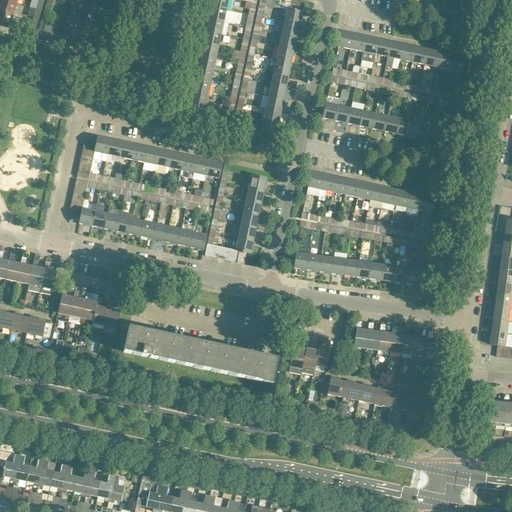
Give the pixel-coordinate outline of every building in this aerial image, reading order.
[(0,0),(0,13),(13,17),(16,5),(0,0)] [(53,1),(48,0),(47,0),(44,12),(49,14),(53,1)] [(88,11),(91,0),(73,0),(72,7),(88,11)] [(211,0),(211,6),(226,9),(227,0),(211,0)] [(273,0),(272,7),(278,9),(280,0),(273,0)] [(295,0),(292,0),(290,11),(298,13),(300,1),(295,0)] [(250,3),(248,14),(254,15),(256,4),(250,3)] [(262,17),(265,6),(259,5),(256,16),(262,17)] [(208,18),(223,22),(226,9),(211,6),(208,18)] [(84,23),(88,11),(72,7),(68,19),(84,23)] [(32,22),(37,24),(41,12),(35,10),(32,22)] [(290,11),(286,10),(284,22),(299,25),(302,14),(298,13),(290,11)] [(46,26),(49,14),(44,12),(40,24),(46,26)] [(0,26),(10,29),(10,28),(9,28),(13,17),(0,13),(0,26)] [(254,15),(248,14),(245,26),(251,28),(254,15)] [(260,30),(262,17),(256,16),(254,28),(260,30)] [(205,31),(221,34),(223,22),(208,18),(205,31)] [(81,35),(84,23),(68,19),(65,31),(81,35)] [(32,22),(28,34),(34,36),(37,24),(32,22)] [(297,38),(299,25),(284,22),(281,35),(297,38)] [(46,26),(40,24),(37,36),(42,38),(46,26)] [(248,40),(251,28),(245,26),(243,39),(248,40)] [(257,42),(260,30),(254,28),(251,41),(257,42)] [(65,31),(61,43),(61,42),(60,43),(60,44),(78,49),(79,48),(77,47),(81,35),(65,31)] [(203,43),(218,47),(221,34),(205,31),(203,43)] [(349,50),(352,34),(341,32),(337,47),(349,50)] [(362,52),(365,37),(352,34),(349,50),(362,52)] [(297,38),(281,35),(279,47),(294,50),(297,38)] [(374,55),(377,40),(365,37),(362,52),(360,61),(372,64),(374,55)] [(248,40),(243,39),(240,52),(245,53),(248,40)] [(387,58),(390,42),(377,40),(374,55),(387,58)] [(254,55),(257,42),(251,41),(248,53),(254,55)] [(399,60),(403,45),(390,42),(387,58),(385,68),(391,69),(393,59),(399,60)] [(200,56),(215,59),(218,47),(203,43),(200,56)] [(412,63),(415,48),(403,45),(399,60),(412,63)] [(291,63),(294,50),(279,47),(276,60),(291,63)] [(424,66),(428,50),(415,48),(412,63),(424,66)] [(437,68),(440,53),(428,50),(424,66),(437,68)] [(243,65),(245,53),(240,52),(237,64),(243,65)] [(251,67),(254,55),(248,53),(246,66),(251,67)] [(449,71),(453,56),(440,53),(437,68),(449,71)] [(197,69),(212,72),(215,59),(200,56),(197,69)] [(449,71),(461,73),(465,58),(453,56),(449,71)] [(291,63),(276,60),(273,72),(288,75),(291,63)] [(243,65),(237,64),(235,77),(240,78),(243,65)] [(249,80),(251,67),(246,66),(243,79),(249,80)] [(195,81),(210,84),(212,72),(197,69),(195,81)] [(343,77),(356,79),(357,74),(345,71),(343,77)] [(286,88),(288,75),(273,72),(271,85),(286,88)] [(357,74),(356,79),(368,82),(370,76),(357,74)] [(368,82),(381,85),(382,79),(370,76),(368,82)] [(237,90),(240,78),(235,77),(232,89),(237,90)] [(246,92),(249,80),(243,79),(240,91),(246,92)] [(382,79),(381,85),(394,87),(395,82),(382,79)] [(342,85),(354,88),(355,82),(343,80),(342,85)] [(192,94),(207,97),(210,84),(195,81),(192,94)] [(367,90),(368,85),(355,82),(354,88),(367,90)] [(394,87),(406,90),(407,84),(395,82),(394,87)] [(407,84),(406,90),(419,92),(420,87),(407,84)] [(286,88),(271,85),(268,97),(283,100),(286,88)] [(367,90),(379,93),(380,87),(368,85),(367,90)] [(392,96),(393,90),(380,87),(379,93),(392,96)] [(419,92),(431,95),(432,90),(420,87),(419,92)] [(237,90),(232,89),(229,102),(235,103),(237,90)] [(392,96),(404,98),(405,93),(393,90),(392,96)] [(432,90),(431,95),(444,98),(445,92),(432,90)] [(243,105),(246,92),(240,91),(238,104),(243,105)] [(417,101),(418,95),(405,93),(404,98),(417,101)] [(189,106),(204,110),(207,97),(192,94),(189,106)] [(417,101),(429,104),(431,98),(418,95),(417,101)] [(280,113),(283,100),(268,97),(265,110),(280,113)] [(442,106),(443,101),(431,98),(429,104),(442,106)] [(232,116),(235,103),(229,102),(227,114),(232,116)] [(240,117),(243,105),(238,104),(235,116),(240,117)] [(322,119),(334,122),(337,106),(326,104),(325,104),(322,119)] [(202,122),(202,121),(204,110),(189,106),(187,118),(202,122)] [(350,109),(337,106),(334,122),(346,124),(350,109)] [(346,124),(359,127),(362,112),(350,109),(346,124)] [(280,113),(265,110),(263,122),(278,125),(280,113)] [(375,115),(362,112),(359,127),(371,130),(375,115)] [(227,114),(224,126),(224,127),(229,128),(232,116),(227,114)] [(371,130),(384,132),(387,117),(375,115),(371,130)] [(235,116),(232,128),(238,129),(240,117),(235,116)] [(400,120),(387,117),(384,132),(396,135),(400,120)] [(396,135),(409,138),(412,123),(400,120),(396,135)] [(260,134),(275,137),(278,125),(263,122),(261,129),(243,125),(241,130),(241,133),(259,137),(260,134)] [(425,125),(412,123),(409,138),(421,140),(425,125)] [(421,140),(434,143),(437,128),(425,125),(421,140)] [(449,130),(437,128),(434,143),(446,146),(449,130)] [(106,155),(109,140),(97,137),(96,144),(95,149),(94,152),(106,155)] [(118,158),(121,143),(109,140),(106,155),(118,158)] [(131,160),(134,145),(121,143),(118,158),(131,160)] [(143,163),(147,148),(134,145),(131,160),(143,163)] [(94,152),(95,149),(83,147),(82,153),(93,155),(94,152)] [(156,166),(159,151),(147,148),(143,163),(156,166)] [(168,168),(172,153),(159,151),(156,166),(168,168)] [(93,155),(82,153),(81,159),(92,161),(93,155)] [(181,171),(184,156),(172,153),(168,168),(181,171)] [(194,174),(197,159),(184,156),(181,171),(194,174)] [(92,161),(81,159),(79,164),(91,167),(92,161)] [(206,176),(209,161),(197,159),(194,174),(206,176)] [(218,179),(221,164),(209,161),(206,176),(218,179)] [(91,167),(79,164),(78,170),(89,173),(91,167)] [(89,173),(78,170),(77,177),(88,179),(89,174),(89,173)] [(323,175),(311,172),(307,188),(308,188),(319,190),(323,175)] [(320,190),(318,202),(325,203),(327,192),(332,193),(335,178),(323,175),(319,190),(320,190)] [(114,179),(101,176),(100,182),(112,185),(114,179)] [(266,179),(251,176),(248,189),(263,192),(266,179)] [(348,180),(335,178),(332,193),(344,196),(348,180)] [(126,182),(114,179),(112,185),(125,187),(126,182)] [(76,180),(75,186),(86,188),(88,182),(76,180)] [(357,198),(360,183),(348,180),(344,196),(357,198)] [(100,185),(88,182),(86,188),(99,191),(100,185)] [(139,184),(126,182),(125,187),(138,190),(139,185),(139,184)] [(223,195),(226,183),(221,182),(218,194),(223,195)] [(373,186),(360,183),(357,198),(370,201),(373,186)] [(151,187),(139,184),(139,185),(138,190),(150,193),(151,187)] [(111,193),(112,190),(113,188),(100,185),(99,191),(111,193)] [(74,191),(85,194),(86,188),(75,186),(74,191)] [(382,204),(385,188),(373,186),(370,201),(382,204)] [(164,190),(151,187),(150,193),(163,195),(164,190)] [(113,188),(112,190),(111,193),(124,196),(125,190),(113,188)] [(261,204),(263,192),(248,189),(244,188),(241,200),(246,201),(261,204)] [(398,191),(385,188),(382,204),(395,206),(398,191)] [(137,193),(125,190),(124,196),(136,198),(137,193)] [(176,193),(164,190),(163,195),(175,198),(176,193)] [(74,191),(72,197),(84,200),(85,194),(74,191)] [(407,209),(410,194),(398,191),(395,206),(407,209)] [(150,196),(137,193),(136,198),(148,201),(150,196)] [(189,195),(176,193),(175,198),(188,201),(189,195)] [(218,194),(215,207),(221,208),(223,195),(218,194)] [(423,196),(410,194),(407,209),(420,212),(423,196)] [(202,198),(189,195),(188,201),(200,203),(202,198)] [(162,198),(150,196),(148,201),(161,204),(162,198)] [(420,212),(431,214),(435,199),(423,196),(420,212)] [(71,203),(83,205),(83,202),(84,200),(72,197),(71,203)] [(161,204),(173,206),(174,201),(162,198),(161,204)] [(187,204),(174,201),(173,206),(185,209),(187,204)] [(261,204),(246,201),(243,213),(258,217),(261,204)] [(80,218),(79,224),(91,227),(95,212),(96,205),(83,202),(83,205),(81,211),(80,218)] [(71,203),(70,209),(81,211),(83,205),(71,203)] [(199,206),(187,204),(185,209),(198,212),(199,206)] [(199,206),(198,212),(210,214),(211,209),(199,206)] [(218,220),(221,208),(215,207),(212,219),(218,220)] [(68,215),(80,218),(81,211),(70,209),(68,215)] [(91,227),(104,230),(107,215),(95,212),(91,227)] [(255,229),(258,217),(243,213),(240,226),(255,229)] [(119,217),(107,215),(104,230),(116,232),(119,217)] [(128,235),(132,220),(119,217),(116,232),(128,235)] [(212,219),(210,232),(215,233),(218,220),(212,219)] [(144,223),(132,220),(128,235),(141,238),(144,223)] [(156,225),(144,223),(141,238),(153,240),(156,225)] [(153,240),(165,243),(168,228),(156,225),(153,240)] [(255,229),(240,226),(238,238),(253,242),(255,229)] [(165,243),(178,246),(181,231),(181,230),(168,228),(165,243)] [(178,246),(190,248),(193,233),(181,230),(181,231),(178,246)] [(212,246),(215,233),(210,232),(207,245),(212,246)] [(193,233),(190,248),(203,251),(206,236),(193,233)] [(238,238),(235,251),(239,251),(246,253),(250,254),(253,242),(238,238)] [(204,256),(211,258),(214,246),(212,246),(207,245),(204,256)] [(503,258),(511,258),(511,246),(504,245),(503,258)] [(217,259),(220,247),(214,246),(211,258),(217,259)] [(217,259),(224,261),(227,249),(220,247),(217,259)] [(231,262),(233,250),(227,249),(224,261),(231,262)] [(239,251),(235,251),(233,250),(231,262),(236,263),(239,251)] [(245,260),(246,253),(239,251),(236,263),(244,265),(245,260)] [(0,278),(5,280),(9,262),(1,261),(3,253),(0,252),(0,278)] [(17,282),(20,265),(13,263),(15,255),(10,254),(9,262),(5,280),(17,282)] [(294,269),(305,271),(307,255),(296,254),(294,269)] [(39,294),(44,270),(36,268),(38,261),(39,261),(40,256),(35,255),(32,267),(28,285),(27,291),(39,294)] [(320,257),(307,255),(305,271),(318,273),(320,257)] [(28,285),(32,267),(25,266),(26,258),(22,257),(20,265),(17,282),(28,285)] [(318,273),(331,274),(333,259),(320,257),(318,273)] [(511,258),(503,258),(501,270),(511,271),(511,258)] [(345,261),(333,259),(331,274),(343,276),(345,261)] [(343,276),(356,278),(358,262),(345,261),(343,276)] [(51,296),(52,290),(56,272),(48,271),(50,263),(46,262),(44,270),(39,294),(51,296)] [(371,264),(358,262),(356,278),(369,280),(371,264)] [(369,280),(381,281),(384,266),(371,264),(369,280)] [(396,268),(384,266),(381,281),(394,283),(396,268)] [(394,283),(407,285),(409,270),(396,268),(394,283)] [(421,271),(409,270),(407,285),(419,287),(421,271)] [(511,271),(501,270),(499,282),(511,284),(511,271)] [(497,295),(511,297),(511,284),(499,282),(497,295)] [(57,314),(56,320),(68,323),(69,316),(73,299),(65,297),(67,289),(63,288),(57,314)] [(81,319),(85,301),(79,300),(81,292),(76,291),(75,299),(73,299),(69,316),(81,319)] [(93,321),(96,304),(91,303),(93,295),(88,294),(87,302),(85,301),(81,319),(93,321)] [(496,307),(511,310),(511,307),(511,297),(497,295),(496,307)] [(93,321),(92,324),(104,327),(107,309),(100,308),(102,300),(98,299),(97,304),(96,304),(93,321)] [(116,329),(120,312),(112,310),(113,302),(109,301),(107,309),(104,327),(116,329)] [(494,320),(510,322),(511,310),(496,307),(494,320)] [(0,326),(2,327),(2,329),(11,331),(11,329),(14,316),(3,313),(3,311),(0,309),(0,326)] [(14,316),(11,329),(18,330),(17,332),(26,334),(27,334),(27,333),(26,332),(29,319),(18,317),(19,314),(15,313),(14,313),(14,316)] [(29,319),(26,332),(27,333),(34,334),(33,336),(42,337),(42,336),(49,338),(52,324),(45,323),(45,322),(34,320),(35,317),(30,316),(29,319)] [(492,333),(508,335),(510,322),(494,320),(492,333)] [(353,348),(365,349),(368,331),(360,330),(361,322),(357,322),(353,348)] [(365,349),(377,351),(379,333),(372,332),(373,324),(369,324),(368,331),(365,349)] [(389,353),(391,335),(384,334),(385,326),(380,325),(379,333),(377,351),(389,353)] [(389,353),(401,354),(403,336),(396,335),(397,327),(392,327),(391,335),(389,353)] [(277,360),(276,359),(276,360),(165,336),(130,328),(130,329),(129,328),(128,328),(123,353),(271,385),(277,360)] [(413,356),(415,338),(407,337),(409,329),(404,329),(403,336),(401,354),(413,356)] [(413,356),(424,358),(427,340),(419,339),(420,331),(416,330),(415,338),(413,356)] [(437,360),(438,354),(439,342),(431,340),(433,333),(428,332),(427,340),(424,358),(437,360)] [(504,347),(506,347),(508,335),(492,333),(490,345),(498,346),(504,347)] [(326,369),(330,351),(322,350),(324,342),(326,343),(327,338),(321,336),(317,352),(315,366),(326,369)] [(288,372),(300,375),(305,352),(298,350),(299,343),(300,340),(296,339),(295,339),(295,342),(288,340),(288,342),(287,348),(286,353),(289,354),(292,355),(291,360),(290,360),(290,361),(291,361),(288,372)] [(313,376),(315,366),(317,352),(310,350),(312,342),(307,341),(305,352),(300,375),(301,375),(301,373),(313,376)] [(439,342),(438,354),(444,355),(446,343),(439,342)] [(74,347),(64,345),(62,353),(73,355),(74,347)] [(78,347),(76,355),(84,357),(86,348),(78,347)] [(74,355),(72,362),(72,363),(83,365),(85,357),(74,355)] [(86,355),(84,363),(94,366),(96,357),(86,355)] [(331,377),(330,380),(327,395),(328,393),(334,395),(334,396),(343,398),(346,383),(335,381),(335,378),(331,377)] [(362,386),(361,386),(350,384),(351,381),(346,380),(346,383),(343,398),(342,402),(349,404),(350,400),(358,402),(359,400),(362,386)] [(366,387),(367,385),(362,384),(361,386),(362,386),(359,400),(366,401),(365,403),(374,405),(375,403),(374,403),(377,390),(366,387)] [(393,393),(382,391),(382,388),(377,387),(377,390),(374,403),(375,403),(381,405),(381,406),(390,408),(390,407),(393,393)] [(397,394),(398,392),(393,391),(393,393),(390,407),(397,408),(397,410),(405,412),(409,397),(408,396),(397,394)] [(421,415),(424,400),(413,397),(413,395),(409,394),(408,396),(409,397),(405,412),(404,418),(406,419),(413,420),(414,414),(421,415)] [(487,410),(485,426),(511,428),(511,401),(509,402),(509,396),(506,396),(503,401),(485,399),(485,402),(484,410),(487,410)] [(305,412),(315,415),(318,404),(307,401),(305,412)] [(305,412),(306,406),(299,404),(297,411),(305,412)] [(342,406),(339,420),(344,421),(347,407),(342,406)] [(402,426),(394,424),(393,431),(401,432),(402,426)] [(10,479),(9,482),(14,483),(19,456),(7,454),(0,452),(0,461),(5,462),(4,471),(2,477),(10,479)] [(19,456),(14,483),(18,484),(19,481),(26,482),(31,459),(29,468),(23,466),(25,458),(19,456)] [(32,487),(38,488),(43,462),(31,459),(26,482),(33,484),(32,487)] [(43,462),(38,488),(42,489),(43,486),(50,487),(54,473),(53,473),(55,464),(43,462)] [(56,492),(62,493),(67,467),(61,465),(59,474),(54,473),(50,487),(57,489),(56,492)] [(67,467),(62,493),(66,494),(66,491),(74,492),(77,478),(70,476),(72,468),(67,467)] [(80,497),(85,498),(91,472),(85,470),(83,479),(77,478),(74,492),(81,494),(80,497)] [(91,472),(85,498),(89,499),(90,496),(98,498),(101,483),(94,481),(96,473),(91,472)] [(103,502),(109,503),(114,477),(108,476),(107,481),(107,484),(101,483),(98,498),(104,499),(103,502)] [(114,477),(109,503),(113,504),(114,501),(121,503),(125,484),(124,481),(119,480),(120,478),(114,477)] [(151,511),(157,511),(162,487),(157,485),(151,484),(141,482),(136,505),(152,509),(151,511)] [(168,488),(162,487),(157,511),(161,511),(162,511),(165,511),(169,511),(172,498),(166,497),(168,488)] [(179,500),(172,498),(169,511),(181,511),(186,492),(181,491),(179,500)] [(194,511),(196,503),(190,502),(192,493),(186,492),(181,511),(194,511)] [(202,505),(196,503),(194,511),(206,511),(210,497),(204,496),(202,505)] [(218,511),(220,508),(222,499),(215,498),(210,497),(206,511),(218,511)] [(231,511),(233,502),(228,501),(226,509),(220,508),(222,500),(222,499),(220,508),(218,511),(231,511)]
